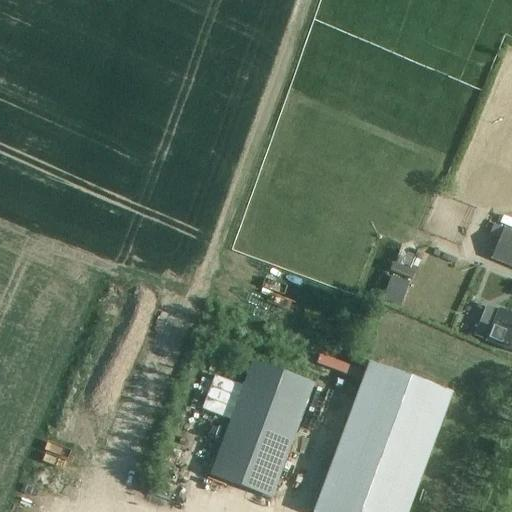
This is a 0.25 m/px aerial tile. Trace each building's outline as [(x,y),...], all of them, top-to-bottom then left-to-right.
[(489,237),(499,242),(504,230),(493,226),(489,237)] [(511,268),(511,233),(504,230),(499,242),(492,260),(511,268)] [(390,278),(381,301),(399,307),(408,285),(390,278)] [(511,317),(501,313),(488,344),(511,353),(511,317)] [(407,511),(451,395),(368,364),(313,511),(407,511)] [(268,499),(310,387),(250,365),(208,478),(268,499)] [(213,377),(200,411),(200,412),(221,419),(231,392),(232,390),(233,385),(213,377)]
